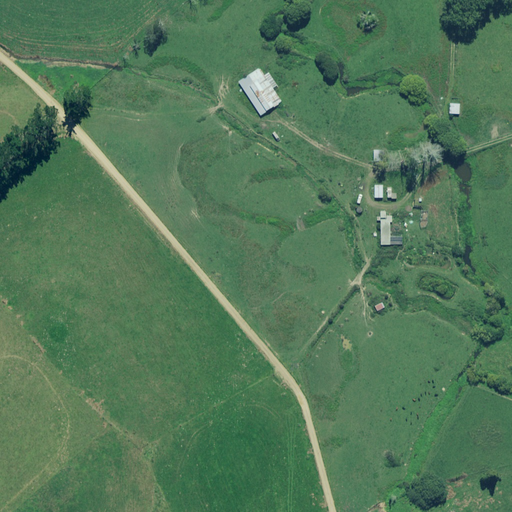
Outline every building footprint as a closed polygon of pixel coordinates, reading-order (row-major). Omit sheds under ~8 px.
[(264,77),(259,69),(239,82),(261,115),(281,102),(272,89),(277,86),(269,73),(264,77)] [(460,114),(460,105),(450,104),(450,114),(460,114)] [(383,186),(375,186),(375,198),(383,198),(383,186)] [(393,188),(388,188),(387,198),(392,198),(392,199),(397,199),(397,193),(393,193),(393,188)] [(425,194),(415,194),(414,206),(421,206),(421,208),(425,208),(425,194)] [(386,212),(381,212),(382,217),(378,217),(378,221),(381,221),(381,245),(390,245),(390,223),(392,222),(392,216),(386,216),(386,212)]
